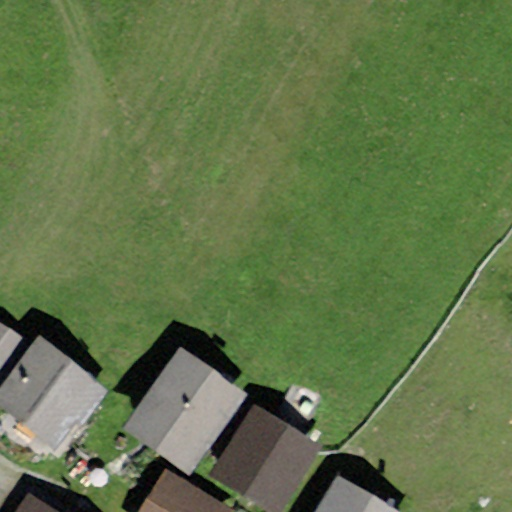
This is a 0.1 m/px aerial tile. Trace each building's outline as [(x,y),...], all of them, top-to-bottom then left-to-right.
[(0,369),(23,339),(0,321),(0,369)] [(0,386),(0,406),(55,449),(105,386),(40,335),(0,386)] [(189,474),(245,393),(177,347),(122,427),(189,474)] [(279,511),(321,446),(253,402),(208,473),(269,511),(279,511)] [(234,511),(235,511),(164,469),(137,511),(234,511)] [(399,511),(335,474),(312,511),(399,511)] [(56,511),(27,492),(13,511),(56,511)]
